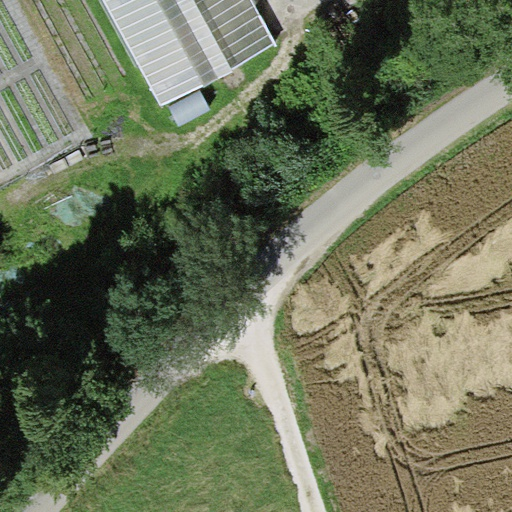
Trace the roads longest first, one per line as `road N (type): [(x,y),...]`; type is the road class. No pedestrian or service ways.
road 1 (residential): [(511,61),(388,133),(236,278),(24,511)]
road 2 (track): [(319,511),(236,278)]
